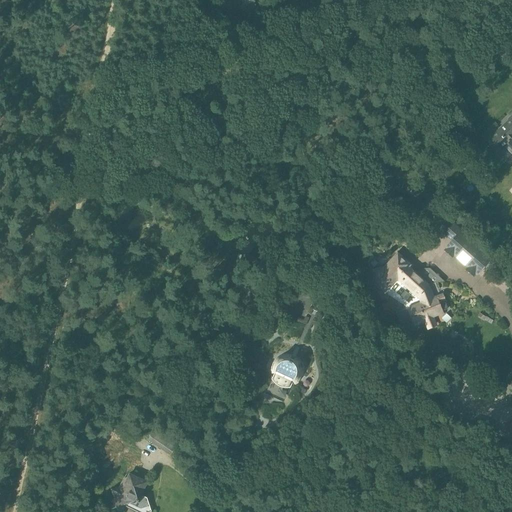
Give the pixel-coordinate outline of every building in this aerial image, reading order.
[(207,14),(220,6),(216,0),(214,0),(203,7),(207,14)] [(241,0),(240,2),(243,3),(240,7),(247,12),(248,11),(251,13),(256,5),(254,3),(255,1),(253,0),(241,0)] [(492,135),(489,138),(501,152),(505,148),(511,155),(511,113),(506,119),(507,121),(492,135)] [(415,206),(400,195),(394,203),(409,214),(415,206)] [(497,262),(448,219),(438,230),(451,241),(443,249),(444,250),(444,251),(452,259),(453,257),(467,269),(466,270),(474,277),(474,276),(477,278),(486,268),(489,270),(497,262)] [(373,280),(370,282),(385,295),(398,280),(417,297),(419,297),(420,302),(407,307),(414,327),(427,322),(426,320),(440,314),(441,316),(444,314),(437,295),(434,297),(430,284),(444,280),(430,268),(428,268),(427,268),(426,268),(423,268),(421,269),(419,270),(416,272),(411,268),(413,266),(397,252),(395,254),(384,267),(371,270),(372,273),(373,280)] [(239,285),(238,309),(249,310),(249,304),(251,304),(251,286),(239,285)] [(382,306),(385,317),(396,313),(393,303),(382,306)] [(271,378),(272,379),(266,391),(285,400),(290,388),(292,388),(294,387),(295,387),(296,386),(298,385),(299,384),(300,382),(301,381),(302,380),(303,378),(303,377),(304,375),(304,374),(304,372),(304,370),(304,369),(303,367),(303,366),(302,364),(302,363),(301,361),(300,360),(298,359),(297,358),(296,357),(294,356),(293,356),(291,355),(290,355),(288,355),(287,355),(285,355),(283,355),(282,356),(280,356),(279,357),(277,358),(276,359),(275,360),(274,361),(273,362),(272,364),(271,365),(271,367),(271,368),(270,370),(270,372),(270,373),(270,375),(271,376),(271,378)] [(167,442),(169,439),(154,430),(146,440),(152,443),(157,435),(167,442)] [(121,486),(112,489),(115,499),(112,504),(118,507),(124,505),(135,510),(136,510),(136,511),(151,511),(150,508),(147,497),(139,494),(145,483),(129,474),(127,477),(125,478),(121,486)]
